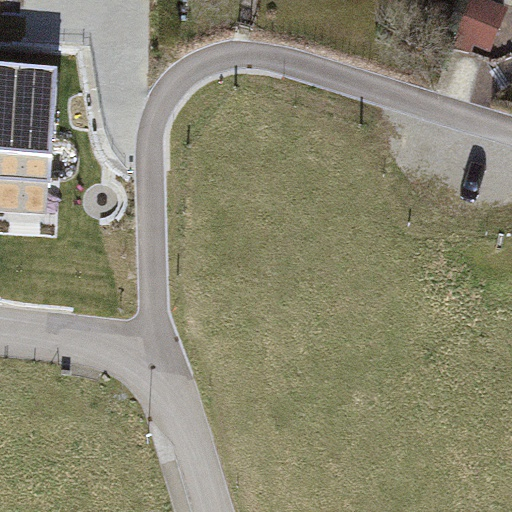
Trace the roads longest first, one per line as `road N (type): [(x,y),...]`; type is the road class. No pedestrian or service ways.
road 1 (residential): [(164,358),(158,156),(179,93),(243,62),(511,137)]
road 2 (residential): [(164,358),(0,335)]
road 3 (residential): [(210,511),(164,358)]
